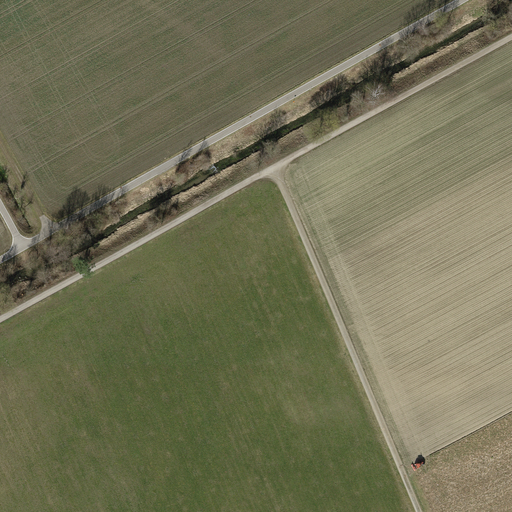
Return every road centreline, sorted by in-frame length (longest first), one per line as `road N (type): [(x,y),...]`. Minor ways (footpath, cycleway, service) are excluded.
road 1 (track): [(0,321),(511,36)]
road 2 (track): [(462,0),(0,259)]
road 3 (track): [(418,511),(273,167)]
